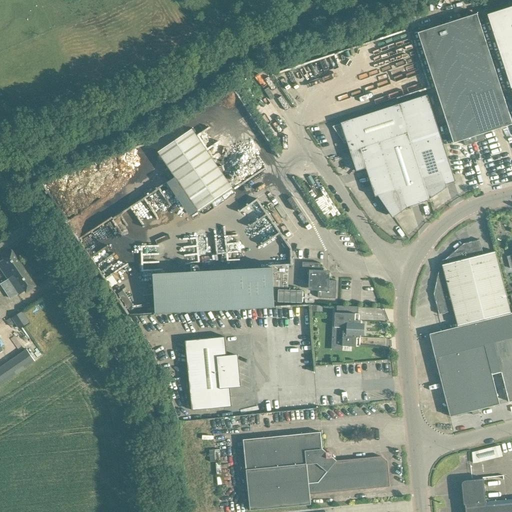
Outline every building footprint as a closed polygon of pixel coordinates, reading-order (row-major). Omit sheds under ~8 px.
[(511,6),(487,14),(511,90),(511,6)] [(511,121),(477,13),(418,32),(454,143),(463,140),(465,145),(485,139),(484,133),(511,124),(511,121)] [(399,104),(411,142),(424,181),(429,198),(439,191),(438,187),(455,181),(427,94),(399,104)] [(350,152),(408,133),(399,104),(341,122),(341,124),(334,127),(340,136),(345,134),(350,152)] [(258,126),(243,134),(261,167),(276,159),(258,126)] [(192,129),(158,152),(198,210),(232,187),(192,129)] [(408,133),(350,152),(357,171),(366,168),(375,196),(379,195),(424,181),(411,142),(408,133)] [(430,200),(429,198),(424,181),(379,195),(393,216),(402,211),(401,208),(404,207),(404,208),(430,200)] [(238,210),(256,198),(248,185),(229,197),(238,210)] [(268,225),(268,221),(254,220),(253,229),(258,229),(259,224),(268,225)] [(439,270),(434,294),(439,314),(454,310),(458,325),(510,312),(495,252),(483,255),(479,240),(464,243),(446,259),(447,264),(444,269),(439,270)] [(0,267),(8,279),(24,268),(11,249),(1,255),(4,258),(0,260),(0,267)] [(303,262),(302,280),(311,280),(311,287),(318,288),(318,297),(336,298),(337,280),(327,280),(327,273),(320,272),(320,263),(303,262)] [(146,273),(148,314),(267,306),(265,266),(146,273)] [(26,292),(36,286),(24,268),(8,279),(19,295),(25,291),(26,292)] [(375,302),(374,278),(344,279),(345,305),(351,305),(351,302),(375,302)] [(278,290),(278,302),(302,303),(303,291),(278,290)] [(22,311),(12,317),(19,328),(28,322),(22,311)] [(359,313),(335,312),(334,327),(343,327),(342,346),(360,347),(361,320),(359,320),(359,313)] [(499,360),(510,401),(511,400),(511,312),(489,319),(499,360)] [(464,369),(499,360),(489,319),(454,328),(464,369)] [(440,375),(464,369),(454,328),(429,334),(440,375)] [(240,386),(237,355),(227,356),(225,336),(204,339),(203,330),(195,331),(196,339),(185,340),(192,410),(232,406),(230,387),(240,386)] [(25,347),(0,364),(0,382),(34,359),(25,347)] [(509,402),(510,401),(499,360),(464,369),(475,410),(499,404),(492,374),(502,372),(509,402)] [(450,417),(475,410),(464,369),(440,375),(450,417)] [(321,432),(243,439),(250,510),(311,504),(310,494),(390,486),(387,461),(382,456),(337,461),(332,457),(332,454),(329,452),(326,452),(322,449),(321,432)] [(500,445),(472,452),(473,463),(477,462),(502,456),(500,445)] [(511,511),(511,499),(486,502),(484,479),(467,480),(467,482),(463,482),(465,504),(466,511),(511,511)]
